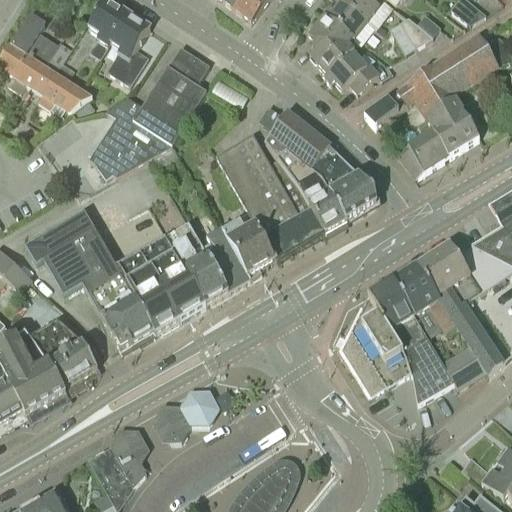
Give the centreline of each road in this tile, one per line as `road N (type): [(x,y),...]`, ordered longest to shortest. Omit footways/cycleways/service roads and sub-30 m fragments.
road 1 (primary): [(256,310),(106,397),(60,429),(50,446)]
road 2 (primary): [(50,446),(70,445),(258,340)]
road 3 (residential): [(337,132),(511,10)]
road 4 (primary): [(412,216),(256,310)]
road 5 (primary): [(285,324),(426,238)]
road 6 (residential): [(378,460),(370,440),(296,374)]
